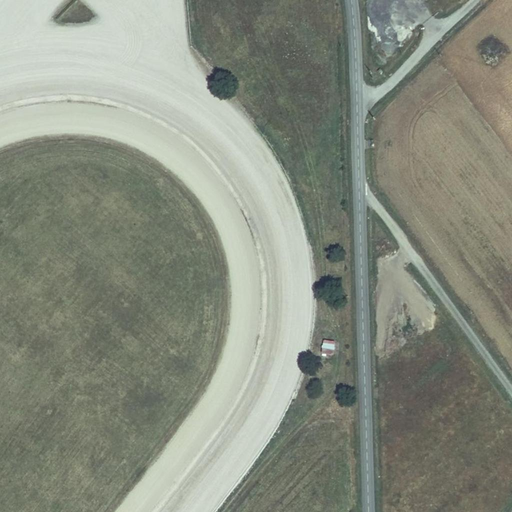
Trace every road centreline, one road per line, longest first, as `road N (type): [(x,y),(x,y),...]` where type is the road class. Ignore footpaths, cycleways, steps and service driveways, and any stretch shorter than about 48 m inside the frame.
road 1 (tertiary): [(359,192),(369,511)]
road 2 (unclassified): [(359,192),(372,197),(511,391)]
road 3 (unclassified): [(473,0),(380,90),(357,99)]
